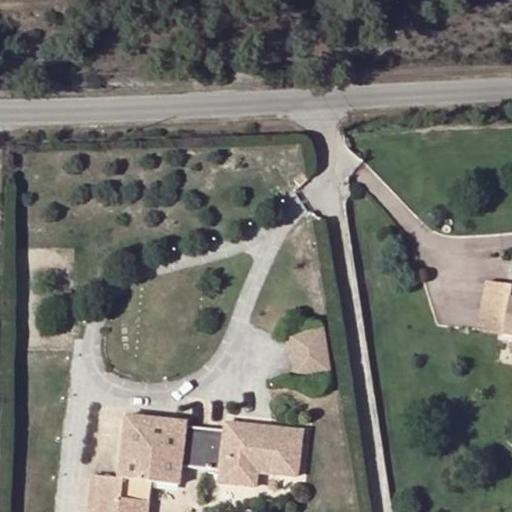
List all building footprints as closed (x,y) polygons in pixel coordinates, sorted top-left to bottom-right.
[(320,0),(310,0),(313,9),(321,7),(320,0)] [(486,285),(481,320),(478,333),(502,337),(505,318),(508,300),(510,288),(486,285)] [(511,300),(508,300),(505,318),(502,337),(511,338),(511,300)] [(323,328),(285,334),(292,380),(330,373),(323,328)] [(95,475),(91,511),(150,511),(155,478),(182,483),(184,467),(224,471),(223,481),(257,484),(259,470),(298,473),(303,432),(224,423),(223,431),(184,427),(185,421),(127,418),(119,478),(95,475)]
